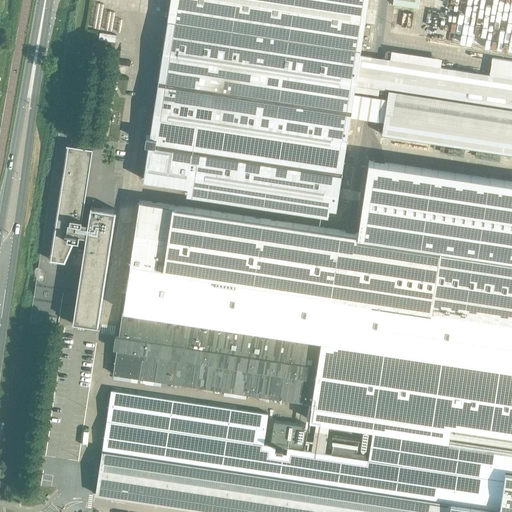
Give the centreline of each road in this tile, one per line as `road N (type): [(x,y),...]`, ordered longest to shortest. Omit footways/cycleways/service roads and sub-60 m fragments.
road 1 (primary): [(0,350),(35,57)]
road 2 (primary): [(35,57),(0,230)]
